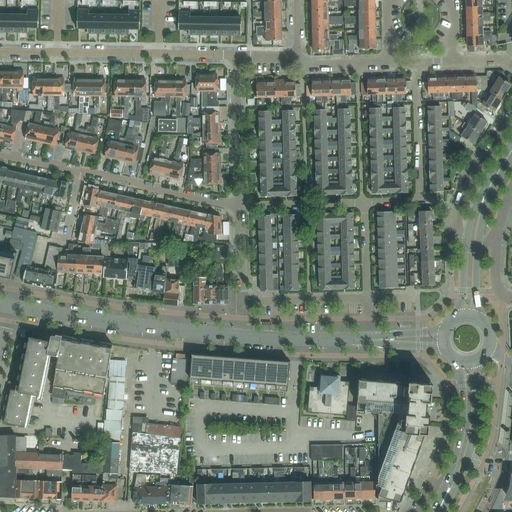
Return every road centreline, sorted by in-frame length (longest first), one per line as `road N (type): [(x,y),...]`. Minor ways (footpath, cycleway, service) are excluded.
road 1 (secondary): [(9,306),(243,337),(367,339)]
road 2 (residential): [(367,298),(242,302),(239,206)]
road 3 (residential): [(364,205),(422,196),(415,63)]
road 4 (residential): [(81,171),(239,206)]
road 5 (residential): [(239,206),(237,56)]
road 6 (residential): [(239,206),(364,205)]
road 7 (residential): [(511,117),(471,181),(458,225)]
